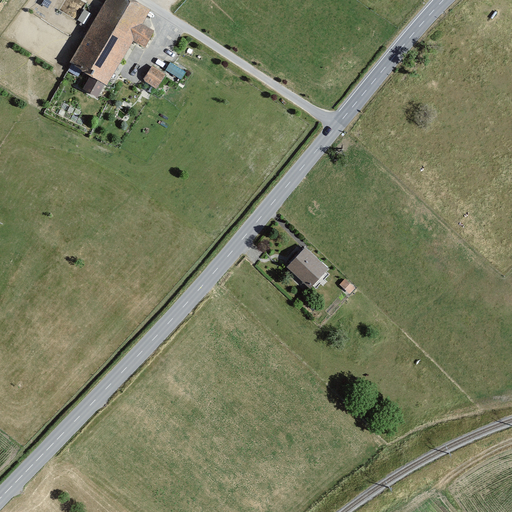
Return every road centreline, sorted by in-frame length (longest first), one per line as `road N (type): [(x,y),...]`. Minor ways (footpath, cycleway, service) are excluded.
road 1 (secondary): [(0,506),(204,294),(338,128)]
road 2 (residential): [(338,128),(144,0)]
road 3 (secondary): [(338,128),(444,0)]
road 4 (track): [(396,511),(511,445)]
